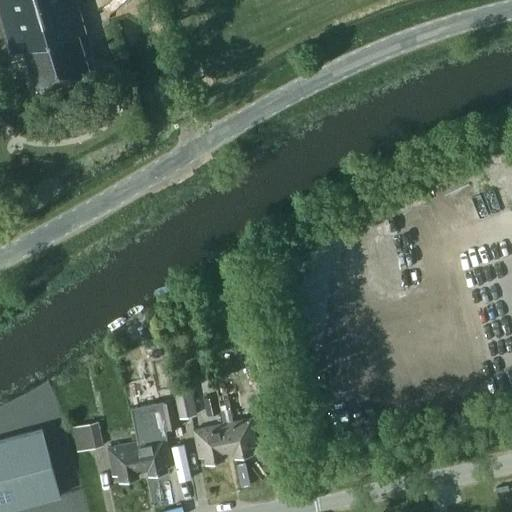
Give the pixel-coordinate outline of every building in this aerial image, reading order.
[(0,0),(0,16),(12,54),(26,50),(38,88),(91,72),(80,34),(87,32),(79,5),(86,3),(85,0),(0,0)] [(251,346),(243,348),(245,357),(253,356),(251,346)] [(247,363),(253,392),(270,389),(265,360),(247,363)] [(161,401),(175,398),(169,367),(153,370),(157,389),(159,389),(161,401)] [(235,421),(229,395),(231,395),(226,372),(214,375),(224,423),(230,451),(235,450),(236,455),(255,451),(253,446),(259,444),(253,417),(235,421)] [(198,398),(194,379),(188,380),(189,385),(174,389),(181,417),(198,413),(195,399),(198,398)] [(205,396),(208,415),(221,412),(217,394),(205,396)] [(161,401),(166,428),(180,426),(175,398),(161,401)] [(150,438),(146,419),(134,422),(135,427),(144,469),(149,468),(150,473),(168,469),(167,463),(173,462),(167,435),(150,438)] [(73,425),(78,450),(104,445),(99,420),(73,425)] [(224,452),(230,451),(224,423),(194,429),(200,457),(206,456),(207,461),(225,458),(224,452)] [(139,475),(138,470),(144,469),(135,427),(125,429),(128,443),(109,447),(114,475),(120,473),(121,479),(139,475)] [(0,511),(61,495),(43,429),(0,440),(0,511)]
